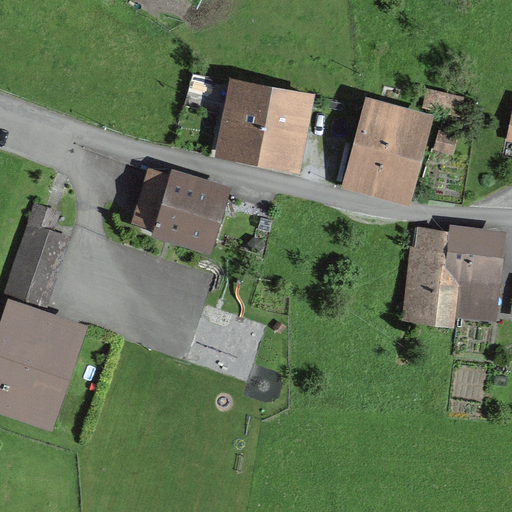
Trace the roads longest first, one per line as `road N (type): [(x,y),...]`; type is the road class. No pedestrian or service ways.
road 1 (residential): [(0,110),(378,211),(511,219)]
road 2 (unknown): [(93,136),(62,224),(92,234),(75,289)]
